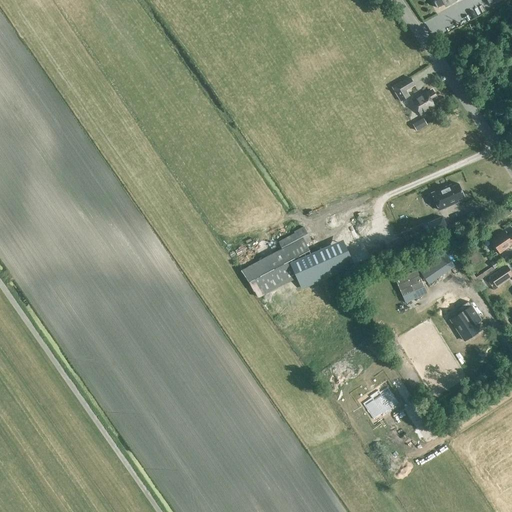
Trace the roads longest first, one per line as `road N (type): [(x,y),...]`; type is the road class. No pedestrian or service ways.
road 1 (track): [(497,145),(387,199),(379,234),(328,255)]
road 2 (tertiary): [(511,166),(400,0)]
